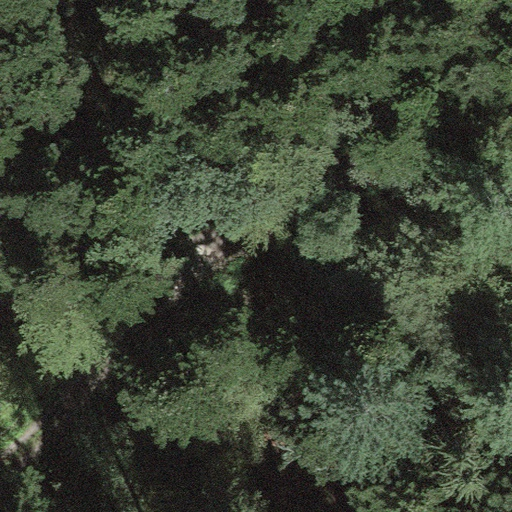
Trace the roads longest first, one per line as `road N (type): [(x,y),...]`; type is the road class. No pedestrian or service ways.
road 1 (track): [(0,414),(310,137),(511,77)]
road 2 (track): [(0,295),(166,265)]
